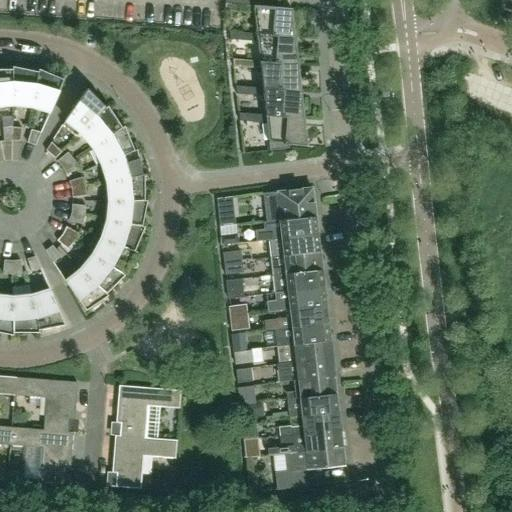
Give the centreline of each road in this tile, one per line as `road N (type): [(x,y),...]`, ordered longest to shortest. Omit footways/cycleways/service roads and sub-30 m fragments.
road 1 (residential): [(386,501),(343,168)]
road 2 (residential): [(173,188),(146,115),(113,78),(64,51),(0,40)]
road 3 (residential): [(87,341),(142,293),(163,258),(173,188)]
road 4 (residential): [(173,188),(343,168)]
road 5 (residential): [(343,168),(333,0)]
road 6 (residential): [(87,483),(98,365),(87,341)]
